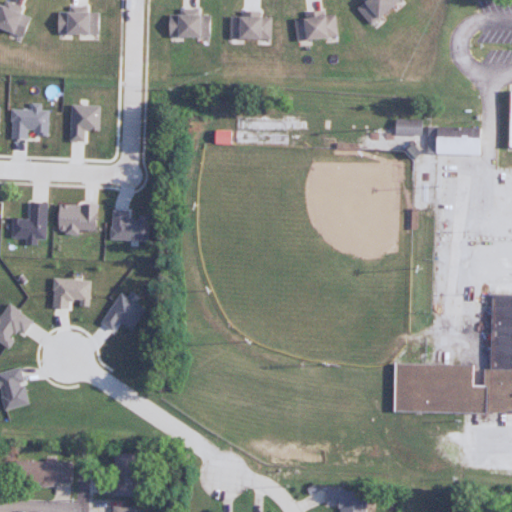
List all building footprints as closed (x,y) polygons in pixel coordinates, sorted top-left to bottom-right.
[(393,0),(363,0),(354,11),(372,26),(393,0)] [(0,30),(20,39),(29,18),(18,13),(20,9),(3,2),(1,6),(0,5),(0,30)] [(54,12),(54,34),(98,34),(98,12),(83,12),(83,7),(68,7),(68,12),(54,12)] [(210,36),(210,14),(196,14),(196,9),(177,9),(177,14),(166,14),(166,36),(210,36)] [(270,17),(255,17),(255,12),(238,12),(238,17),(228,17),(228,39),(270,39),(270,17)] [(333,15),(321,16),(320,12),(291,16),(294,41),(336,37),(333,15)] [(417,120),(392,120),(392,134),(417,134),(417,120)] [(475,127),(424,127),(424,154),(475,154),(475,127)] [(511,295),(511,296),(511,290),(511,174),(487,175),(487,214),(502,214),(502,234),(470,234),(470,297),(487,297),(486,365),(391,364),(390,412),(511,413),(511,414),(511,295)] [(44,203),(26,202),(25,218),(9,218),(8,238),(43,239),(44,203)] [(95,233),(96,205),(54,204),(53,232),(95,233)] [(133,453),(111,453),(111,496),(133,496),(133,453)] [(12,461),(11,482),(68,484),(69,463),(12,461)] [(363,511),(364,490),(324,490),(324,505),(337,505),(337,511),(363,511)]
